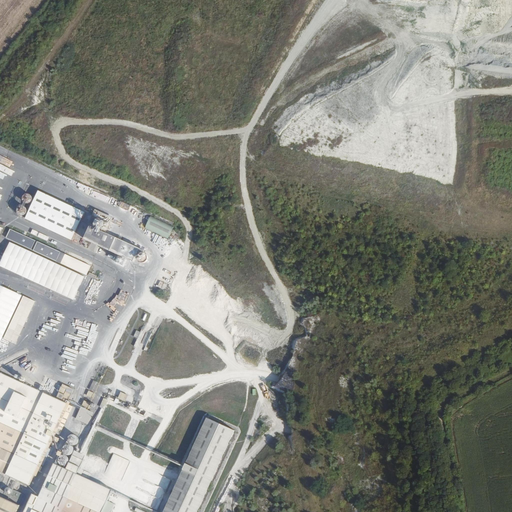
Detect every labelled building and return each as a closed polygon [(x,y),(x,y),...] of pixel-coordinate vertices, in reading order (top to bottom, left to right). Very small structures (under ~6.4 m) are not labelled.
[(24,217),(71,239),(73,234),(131,261),(137,248),(79,221),(83,211),(37,190),(24,217)] [(21,193),(20,195),(19,197),(20,199),(20,200),(22,202),(24,202),(25,202),(27,201),(28,199),(29,197),(28,195),(28,193),(26,193),(24,192),(21,193)] [(118,207),(121,202),(115,199),(114,200),(112,199),(110,203),(118,207)] [(15,205),(14,206),(13,209),(14,211),(14,212),(16,214),(18,214),(20,214),(21,213),(23,211),(23,209),(23,207),(22,206),(19,204),(17,204),(15,205)] [(125,204),(122,210),(131,214),(134,208),(125,204)] [(174,227),(150,217),(144,230),(168,240),(174,227)] [(61,252),(7,228),(3,236),(57,261),(61,252)] [(53,272),(1,250),(0,252),(0,263),(48,284),(53,272)] [(139,252),(136,254),(136,256),(136,258),(136,260),(138,261),(140,262),(143,262),(144,260),(146,259),(145,256),(145,254),(143,253),(141,252),(139,252)] [(86,263),(64,253),(61,260),(83,270),(86,263)] [(164,291),(167,284),(156,278),(152,286),(164,291)] [(89,288),(95,291),(100,282),(93,279),(89,288)] [(172,299),(176,292),(172,290),(168,296),(172,299)] [(188,306),(183,313),(187,316),(192,309),(188,306)] [(146,322),(150,315),(146,312),(141,320),(146,322)] [(153,322),(151,324),(151,327),(152,328),(153,330),(155,331),(157,332),(159,332),(161,330),(162,329),(163,327),(163,325),(162,323),(160,321),(158,320),(155,320),(153,322)] [(67,348),(76,343),(71,336),(63,341),(67,348)] [(151,336),(148,336),(146,337),(145,339),(144,341),(144,343),(144,345),(146,347),(149,348),(151,347),(154,346),(155,344),(155,341),(155,339),(153,337),(151,336)] [(106,363),(100,361),(97,369),(102,371),(106,363)] [(0,511),(16,511),(24,495),(12,490),(16,479),(28,485),(33,475),(35,476),(68,404),(65,402),(70,391),(65,389),(60,400),(0,372),(0,471),(5,474),(0,484),(0,511)] [(117,399),(125,401),(127,395),(119,392),(117,399)] [(101,418),(108,400),(102,398),(99,408),(101,409),(99,414),(100,414),(99,417),(101,418)] [(89,403),(82,400),(80,406),(87,408),(89,403)] [(91,412),(79,407),(74,418),(86,423),(91,412)] [(193,511),(231,431),(205,419),(160,511),(193,511)] [(64,454),(66,455),(68,454),(69,453),(70,451),(70,449),(69,448),(67,447),(65,447),(63,447),(62,449),(62,450),(62,452),(63,453),(64,454)] [(101,511),(112,489),(77,473),(84,459),(72,453),(65,470),(53,464),(38,497),(31,494),(22,511),(101,511)]
